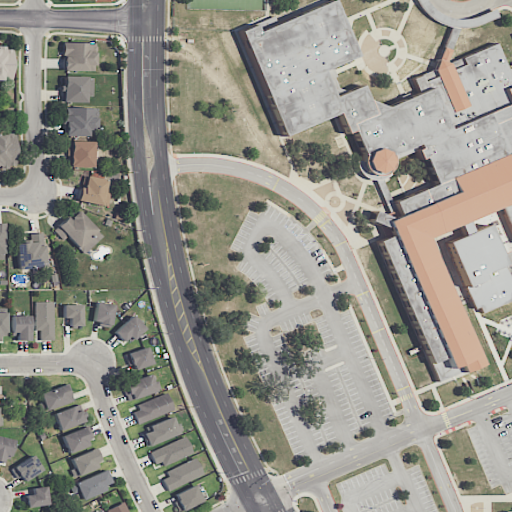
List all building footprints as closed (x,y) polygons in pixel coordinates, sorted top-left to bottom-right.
[(236,30),(252,24),(255,31),(327,0),(330,0),(355,56),(327,67),(335,88),(344,91),(358,84),(365,99),(383,106),(416,92),(410,78),(431,69),(436,58),(447,63),(493,43),(505,68),(511,66),(511,68),(511,236),(499,206),(465,221),(469,231),(485,224),(511,286),(511,291),(509,293),(511,299),(480,312),(477,306),(473,308),(445,242),(461,235),(456,224),(425,238),(479,364),(435,382),(375,241),(383,237),(378,225),(380,220),(381,214),(393,209),(390,201),(432,183),(420,158),(416,159),(413,151),(389,160),(389,165),(387,169),(383,172),(378,175),(373,175),(368,175),(363,172),(360,167),(359,162),(359,158),(360,155),(350,130),(343,133),(334,112),(281,135),(236,30)] [(95,71),(95,43),(62,42),(62,70),(95,71)] [(0,79),(12,80),(12,48),(0,47),(0,79)] [(61,102),(90,102),(90,77),(62,76),(61,102)] [(64,135),(87,136),(88,128),(97,128),(97,108),(64,107),(64,135)] [(15,134),(0,133),(0,166),(15,167),(15,134)] [(93,167),(93,141),(68,141),(67,167),(93,167)] [(105,189),(106,179),(81,176),(78,201),(108,205),(109,190),(105,189)] [(67,236),(84,254),(102,236),(76,209),(53,231),(62,240),(67,236)] [(44,267),(43,233),(29,233),(29,241),(15,241),(16,268),(44,267)] [(53,340),(52,301),(34,301),(34,330),(40,330),(40,340),(53,340)] [(110,325),(112,304),(95,303),(92,324),(110,325)] [(62,304),(63,318),(68,318),(68,327),(81,326),(81,304),(62,304)] [(125,345),(143,327),(131,315),(113,332),(125,345)] [(29,339),(29,316),(11,316),(11,339),(29,339)] [(124,354),(130,371),(152,363),(146,346),(124,354)] [(123,382),(127,400),(155,393),(150,375),(123,382)] [(73,400),(67,383),(39,393),(45,410),(73,400)] [(136,422),(172,411),(167,395),(131,406),(136,422)] [(54,412),(58,429),(84,423),(81,410),(74,412),(73,407),(54,412)] [(140,429),(147,446),(178,434),(172,418),(140,429)] [(93,443),(86,426),(61,435),(68,453),(93,443)] [(12,439),(0,436),(0,462),(7,464),(12,439)] [(191,453),(184,436),(149,451),(156,468),(191,453)] [(72,476),(103,464),(96,447),(70,458),(74,468),(70,470),(72,476)] [(21,483),(41,469),(31,454),(11,468),(21,483)] [(160,475),(167,490),(202,474),(195,459),(160,475)] [(110,482),(104,470),(73,483),(81,500),(105,490),(103,485),(110,482)] [(172,495),(180,511),(201,501),(194,485),(172,495)] [(47,505),(45,486),(31,487),(32,494),(24,495),(26,507),(47,505)] [(128,511),(124,502),(108,508),(109,511),(128,511)]
